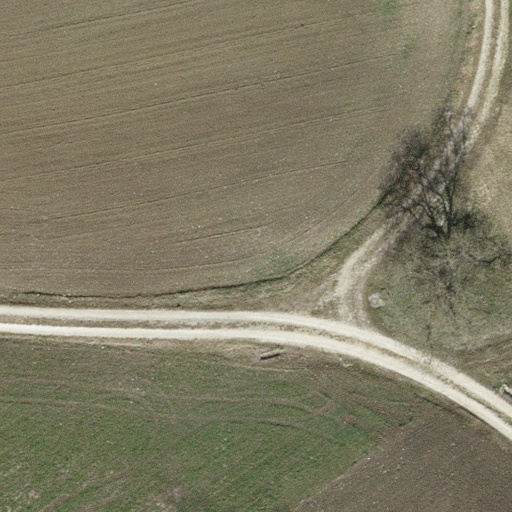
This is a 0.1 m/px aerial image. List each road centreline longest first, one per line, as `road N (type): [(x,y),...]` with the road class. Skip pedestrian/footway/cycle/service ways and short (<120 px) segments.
road 1 (track): [(0,312),(335,325),(471,383),(511,421)]
road 2 (track): [(497,0),(504,76),(335,325)]
